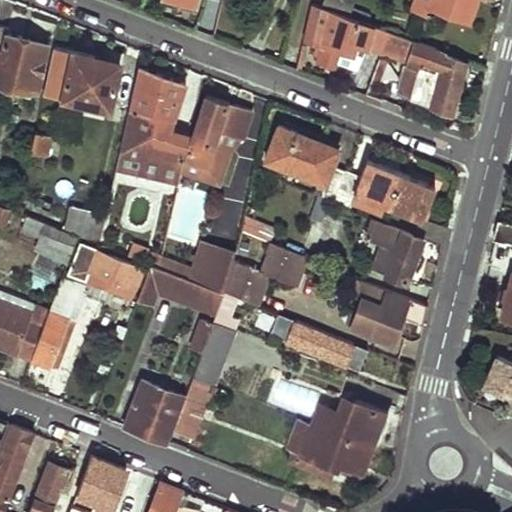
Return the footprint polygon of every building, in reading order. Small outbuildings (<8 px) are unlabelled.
[(199,2),(188,0),(182,0),(180,8),(197,12),(199,2)] [(350,0),(323,0),(323,2),(349,11),(352,1),(350,0)] [(417,0),(413,11),(424,15),(428,5),(429,0),(417,0)] [(429,0),(428,5),(469,20),(475,0),(429,0)] [(314,4),(304,40),(317,45),(322,47),(319,59),(335,65),(341,47),(354,43),(380,52),(388,28),(314,4)] [(7,27),(0,25),(0,84),(33,92),(47,42),(7,33),(7,27)] [(407,61),(402,85),(407,87),(406,95),(452,110),(466,62),(446,54),(448,50),(388,28),(380,52),(407,61)] [(303,43),(297,67),(304,69),(310,46),(303,43)] [(92,55),(71,51),(62,99),(110,108),(120,67),(91,60),(92,55)] [(142,68),(133,108),(131,107),(116,166),(177,180),(180,167),(183,156),(188,135),(170,128),(186,84),(142,68)] [(250,108),(205,92),(193,135),(188,135),(183,156),(206,162),(217,128),(237,135),(241,136),(250,108)] [(337,146),(278,123),(265,156),(324,179),(318,193),(335,200),(345,170),(331,163),(337,146)] [(206,162),(183,156),(180,167),(219,181),(237,135),(217,128),(206,162)] [(48,134),(33,130),(28,151),(44,155),(48,134)] [(361,175),(345,170),(335,200),(348,205),(351,199),(354,191),(387,203),(401,169),(367,156),(361,175)] [(436,182),(401,169),(387,203),(422,216),(436,182)] [(387,203),(354,191),(351,199),(384,213),(387,203)] [(101,208),(70,201),(65,227),(75,231),(78,233),(80,231),(96,235),(101,208)] [(8,206),(0,202),(0,223),(1,223),(8,206)] [(423,235),(372,216),(365,236),(388,246),(378,270),(405,280),(423,235)] [(422,216),(417,231),(442,240),(446,223),(422,216)] [(65,227),(43,219),(35,237),(68,249),(75,231),(65,227)] [(511,223),(498,219),(493,240),(511,245),(511,223)] [(84,235),(78,233),(69,260),(133,285),(142,263),(82,241),(84,235)] [(233,250),(196,240),(195,243),(187,263),(171,256),(166,267),(194,278),(222,289),(231,258),(233,250)] [(304,254),(270,240),(260,266),(231,258),(222,289),(233,293),(256,303),(267,271),(295,282),(304,254)] [(146,248),(130,242),(126,252),(143,258),(146,248)] [(157,263),(149,260),(136,295),(150,301),(155,287),(186,299),(194,278),(166,267),(157,263)] [(511,270),(500,316),(511,318),(511,270)] [(85,284),(59,272),(46,307),(28,356),(47,364),(47,363),(54,365),(60,350),(53,348),(65,316),(72,319),(85,284)] [(426,303),(357,276),(353,287),(359,299),(351,321),(392,338),(400,316),(422,325),(426,303)] [(0,299),(27,310),(30,301),(0,289),(0,299)] [(233,293),(222,289),(212,318),(225,323),(233,293)] [(27,310),(0,299),(0,345),(28,356),(46,307),(30,301),(27,310)] [(294,318),(288,315),(280,336),(286,339),(294,318)] [(211,321),(199,317),(188,345),(200,349),(211,321)] [(212,318),(211,321),(200,349),(190,374),(199,378),(205,380),(213,357),(223,359),(234,326),(225,323),(212,318)] [(352,341),(294,318),(286,339),(345,362),(352,341)] [(511,366),(491,359),(481,385),(511,397),(511,366)] [(199,378),(190,374),(183,394),(180,404),(189,407),(199,378)] [(183,394),(141,378),(124,423),(166,440),(174,419),(180,404),(183,394)] [(398,391),(373,381),(367,396),(392,406),(398,391)] [(322,402),(314,423),(374,446),(388,410),(347,395),(342,409),(322,402)] [(189,407),(180,404),(174,419),(184,423),(189,407)] [(291,444),(304,449),(314,423),(301,418),(291,444)] [(0,446),(9,422),(5,421),(0,434),(0,446)] [(0,509),(30,430),(9,422),(0,446),(0,509)] [(374,446),(314,423),(304,449),(299,462),(335,475),(341,459),(365,468),(374,446)] [(124,467),(89,453),(75,492),(82,495),(109,505),(124,467)] [(47,459),(26,511),(48,511),(57,490),(65,492),(74,469),(47,459)] [(180,488),(159,480),(146,511),(182,511),(177,509),(181,500),(176,498),(180,488)] [(82,495),(75,492),(70,505),(78,507),(82,495)]
